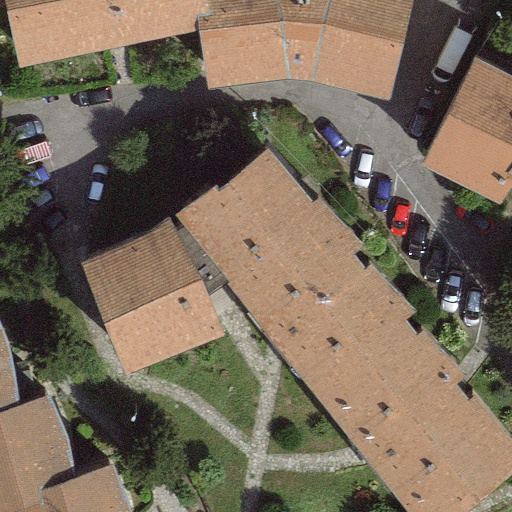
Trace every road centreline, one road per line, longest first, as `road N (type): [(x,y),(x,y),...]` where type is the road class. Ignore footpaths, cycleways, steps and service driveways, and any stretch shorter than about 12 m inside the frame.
road 1 (residential): [(387,162),(335,114),(308,105),(272,98),(192,106),(121,144),(71,210),(61,239)]
road 2 (residential): [(387,162),(507,322)]
road 3 (residential): [(474,0),(452,22),(387,162)]
